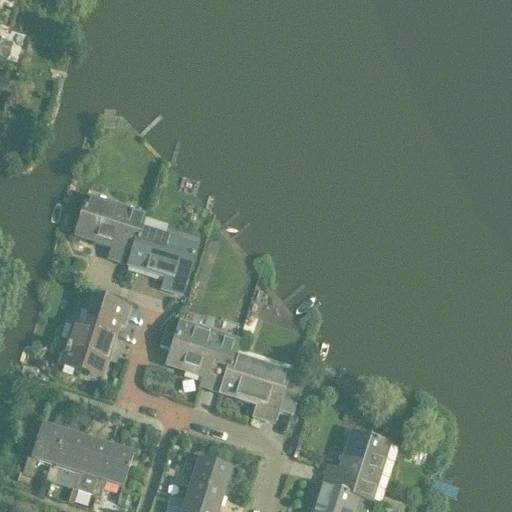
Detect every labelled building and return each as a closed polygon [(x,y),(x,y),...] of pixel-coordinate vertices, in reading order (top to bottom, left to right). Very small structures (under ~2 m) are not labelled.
[(0,42),(0,60),(7,63),(12,47),(0,42)] [(140,232),(144,219),(86,201),(74,239),(118,253),(114,265),(127,269),(139,231),(140,232)] [(181,299),(196,250),(140,232),(139,231),(127,269),(126,270),(170,284),(167,295),(181,299)] [(117,325),(123,327),(127,314),(90,302),(82,329),(74,327),(61,369),(80,375),(82,370),(101,377),(105,362),(117,325)] [(207,392),(219,396),(220,396),(232,359),(236,347),(178,328),(181,319),(177,318),(165,331),(159,349),(170,353),(166,367),(210,381),(207,392)] [(292,418),(303,383),(288,378),(289,377),(232,359),(220,396),(219,396),(219,397),(263,411),(259,422),(273,427),(277,414),(292,418)] [(53,471),(64,437),(40,430),(30,462),(27,461),(22,477),(19,476),(17,484),(28,488),(31,480),(36,465),(50,469),(53,471)] [(321,489),(321,490),(358,502),(357,502),(370,506),(380,474),(388,449),(387,448),(388,442),(369,436),(368,442),(350,436),(336,480),(325,477),(321,489)] [(76,478),(87,444),(64,437),(53,471),(50,469),(45,484),(54,487),(59,472),(72,477),(76,478)] [(99,485),(109,452),(87,444),(76,478),(72,477),(68,492),(77,494),(81,479),(95,484),(99,485)] [(122,492),(133,459),(109,452),(99,485),(95,484),(91,499),(100,502),(104,487),(122,492)] [(176,477),(174,486),(188,491),(190,487),(223,498),(230,474),(197,464),(191,482),(176,477)] [(169,500),(166,509),(167,509),(176,511),(181,511),(183,510),(188,511),(218,511),(223,498),(190,487),(188,491),(184,505),(169,500)] [(354,511),(357,502),(358,502),(321,490),(321,489),(320,489),(312,511),(354,511)] [(383,501),(380,509),(391,511),(403,511),(405,508),(383,501)]
